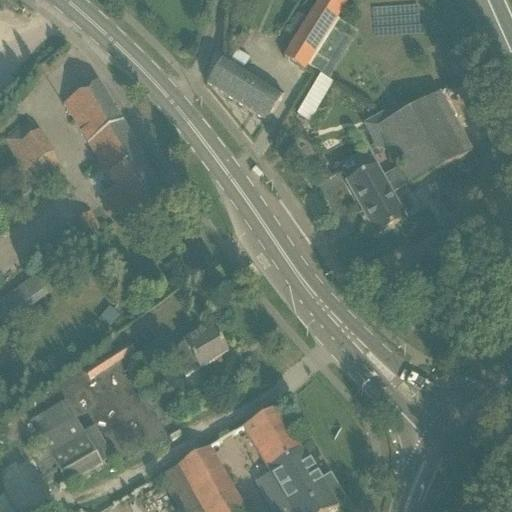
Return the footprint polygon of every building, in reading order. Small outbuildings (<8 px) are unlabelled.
[(320,0),(282,60),(301,72),(344,6),(333,0),(320,0)] [(283,98),(224,60),(207,87),(267,125),(283,98)] [(445,92),(448,99),(468,88),(465,81),(445,92)] [(142,235),(174,215),(99,86),(98,84),(96,85),(97,86),(66,104),(117,191),(101,200),(113,220),(128,211),(142,235)] [(412,189),(439,174),(445,186),(479,168),(442,98),(381,130),(402,171),(383,182),(376,169),(347,185),(376,238),(405,222),(391,196),(410,185),(412,189)] [(37,187),(64,169),(33,121),(5,139),(37,187)] [(100,231),(90,214),(73,223),(83,241),(100,231)] [(0,301),(0,322),(5,329),(48,298),(34,278),(14,293),(13,292),(0,301)] [(98,322),(108,331),(119,318),(109,309),(98,322)] [(160,369),(176,360),(180,366),(186,379),(200,371),(228,355),(214,333),(200,341),(198,337),(171,351),(164,338),(148,347),(150,351),(138,358),(146,371),(158,364),(160,369)] [(168,417),(168,416),(160,403),(158,400),(148,406),(158,423),(168,417)] [(189,410),(190,401),(182,400),(180,409),(189,410)] [(65,402),(29,422),(43,447),(28,456),(46,487),(61,479),(66,488),(102,467),(101,466),(113,460),(95,428),(83,434),(65,402)] [(278,410),(244,432),(270,476),(280,493),(268,500),(274,511),(334,511),(337,511),(321,484),(278,410)] [(246,511),(210,450),(147,487),(161,511),(246,511)]
